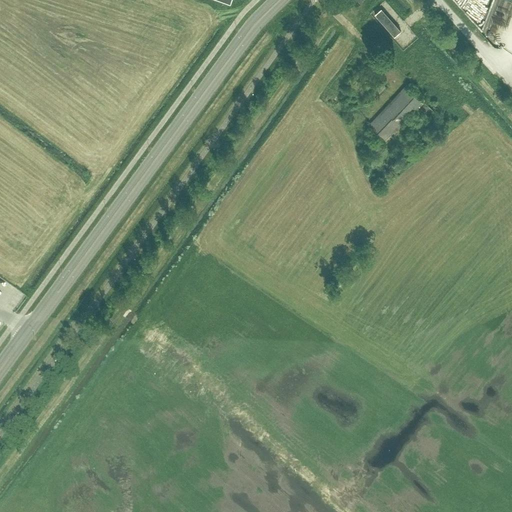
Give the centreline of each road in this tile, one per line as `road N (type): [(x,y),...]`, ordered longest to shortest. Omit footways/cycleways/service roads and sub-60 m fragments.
road 1 (tertiary): [(0,377),(253,31),(284,0)]
road 2 (tertiary): [(271,0),(0,362)]
